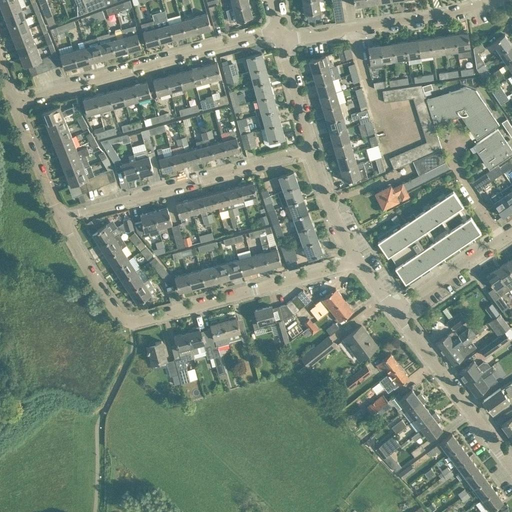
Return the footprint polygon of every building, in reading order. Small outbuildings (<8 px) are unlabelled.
[(18,0),(10,0),(0,4),(4,14),(22,7),(18,0)] [(55,23),(46,0),(38,0),(49,26),(55,23)] [(96,9),(92,0),(82,0),(84,3),(84,2),(86,9),(88,12),(96,9)] [(302,0),(304,7),(302,7),(303,13),(305,12),(305,13),(307,13),(309,23),(316,22),(315,17),(321,17),(318,0),(302,0)] [(334,0),(336,8),(342,7),(341,0),(334,0)] [(36,14),(40,12),(36,2),(32,3),(36,14)] [(119,11),(126,8),(124,2),(116,5),(117,11),(119,11)] [(249,3),(233,7),(237,21),(252,16),(249,3)] [(108,15),(117,11),(116,5),(106,9),(108,15)] [(8,24),(26,18),(22,7),(4,14),(6,18),(4,19),(6,25),(8,24)] [(40,24),(44,22),(40,12),(36,14),(40,24)] [(220,26),(220,25),(216,12),(210,14),(214,27),(220,26)] [(194,17),(198,31),(211,28),(207,13),(194,17)] [(90,14),(81,18),(83,24),(92,21),(90,14)] [(185,35),(198,31),(194,17),(193,17),(182,20),(181,20),(185,35)] [(30,28),(26,18),(8,24),(12,35),(30,28)] [(163,25),(160,20),(158,19),(154,20),(156,27),(160,42),(173,39),(168,24),(163,25)] [(65,24),(67,30),(76,26),(74,20),(65,24)] [(173,39),(185,35),(181,20),(168,24),(173,39)] [(40,24),(44,34),(48,32),(44,22),(40,24)] [(58,33),(67,30),(65,24),(56,27),(58,33)] [(160,42),(156,27),(143,31),(147,46),(160,42)] [(16,45),(34,38),(30,28),(12,35),(16,45)] [(115,32),(109,34),(115,55),(128,51),(124,36),(122,30),(121,30),(119,28),(115,29),(115,32)] [(52,43),(48,32),(44,34),(48,44),(52,43)] [(137,32),(124,36),(128,51),(141,47),(137,32)] [(455,34),(458,50),(459,57),(471,55),(468,32),(467,32),(455,34)] [(97,37),(103,58),(115,55),(109,34),(103,36),(102,35),(96,36),(97,37)] [(445,52),(458,50),(455,34),(443,36),(445,52)] [(486,46),(489,50),(489,51),(496,46),(500,52),(511,45),(504,34),(486,46)] [(443,36),(430,38),(433,54),(445,52),(443,36)] [(97,37),(84,41),(86,47),(90,62),(103,58),(97,37)] [(16,45),(20,55),(37,48),(34,38),(16,45)] [(433,54),(430,38),(418,39),(420,56),(433,54)] [(420,56),(418,39),(405,41),(408,58),(420,56)] [(408,58),(405,41),(393,43),(395,59),(408,58)] [(478,52),(485,47),(481,42),(473,47),(476,61),(477,68),(485,63),(481,56),(478,52)] [(52,55),(56,53),(52,43),(48,44),(52,55)] [(383,61),(395,59),(393,43),(381,45),(383,61)] [(380,62),(383,61),(381,45),(368,47),(368,46),(370,63),(380,62)] [(500,52),(507,63),(511,59),(511,45),(500,52)] [(77,65),(90,62),(86,47),(73,50),(77,65)] [(37,48),(20,55),(24,66),(27,64),(33,62),(39,60),(43,71),(49,69),(44,58),(42,59),(37,48)] [(352,57),(350,48),(343,50),(346,59),(352,57)] [(60,54),(61,59),(64,69),(77,65),(73,50),(60,54)] [(54,67),(60,65),(57,55),(56,53),(52,55),(50,56),(54,67)] [(247,57),(250,71),(266,67),(262,53),(247,57)] [(329,67),(334,66),(333,62),(331,61),(330,62),(328,54),(325,55),(309,59),(309,60),(310,60),(313,72),(329,67)] [(44,58),(49,69),(54,67),(50,56),(44,58)] [(39,60),(33,62),(38,73),(43,71),(39,60)] [(33,62),(27,64),(32,76),(38,73),(33,62)] [(204,66),(208,80),(221,76),(217,62),(204,66)] [(350,74),(357,72),(354,63),(343,67),(345,76),(350,74)] [(226,78),(232,76),(229,64),(223,66),(226,78)] [(208,80),(204,66),(191,69),(195,83),(208,80)] [(254,85),(269,81),(266,67),(250,71),(254,85)] [(329,67),(313,72),(317,84),(332,79),(329,67)] [(460,69),(462,76),(474,74),(473,67),(460,69)] [(504,76),(502,72),(499,68),(493,73),(498,81),(504,76)] [(183,87),(195,83),(191,69),(179,73),(183,87)] [(447,71),(448,78),(458,76),(457,69),(447,71)] [(448,78),(447,71),(439,72),(440,79),(448,78)] [(359,81),(357,72),(350,74),(353,83),(359,81)] [(170,90),(183,87),(179,73),(166,76),(170,90)] [(422,75),(423,82),(434,80),(432,73),(422,75)] [(390,86),(398,85),(397,75),(393,75),(393,79),(389,80),(390,86)] [(397,75),(398,85),(409,84),(408,77),(397,78),(397,75)] [(414,76),(415,83),(423,82),(422,75),(414,76)] [(157,94),(170,90),(166,76),(153,80),(157,94)] [(232,76),(226,78),(228,85),(234,83),(233,80),(232,76)] [(336,91),(332,79),(317,84),(320,96),(336,91)] [(383,80),(373,82),(374,89),(384,87),(383,80)] [(151,96),(150,91),(147,81),(134,85),(138,99),(151,96)] [(254,85),(258,99),(273,95),(269,81),(254,85)] [(422,86),(424,92),(432,89),(431,83),(422,86)] [(501,104),(509,99),(499,84),(491,89),(501,104)] [(125,103),(138,99),(134,85),(121,88),(125,103)] [(424,92),(422,86),(421,85),(405,87),(407,99),(413,98),(424,94),(424,92)] [(357,98),(364,96),(361,87),(355,89),(357,98)] [(460,115),(461,115),(471,88),(466,87),(426,99),(428,105),(429,110),(431,116),(433,121),(434,124),(457,117),(456,115),(455,114),(455,113),(455,112),(456,112),(457,111),(458,112),(459,113),(459,114),(460,115)] [(109,92),(113,106),(125,103),(121,88),(109,92)] [(463,115),(464,115),(465,118),(463,119),(477,139),(485,134),(499,125),(476,90),(471,88),(461,115),(462,115),(463,115)] [(229,92),(233,106),(240,104),(236,90),(229,92)] [(324,108),(339,103),(336,91),(320,96),(324,108)] [(96,95),(100,110),(113,106),(109,92),(96,95)] [(221,98),(214,100),(216,106),(228,102),(226,94),(220,96),(221,98)] [(426,99),(424,94),(413,98),(414,103),(426,99)] [(96,95),(83,99),(87,113),(100,110),(96,95)] [(256,115),(262,113),(277,109),(273,95),(258,99),(260,106),(254,107),(256,115)] [(360,107),(366,105),(364,96),(357,98),(360,107)] [(202,110),(203,110),(216,106),(214,100),(207,102),(207,99),(200,101),(202,110)] [(416,109),(428,105),(426,99),(414,103),(416,109)] [(81,111),(78,100),(72,102),(73,106),(64,109),(64,110),(62,111),(60,106),(42,113),(46,123),(64,116),(75,112),(75,113),(81,111)] [(327,120),(343,115),(339,103),(324,108),(327,120)] [(188,107),(190,113),(199,111),(197,104),(188,107)] [(242,111),(240,104),(233,106),(234,113),(242,111)] [(418,114),(429,110),(428,105),(416,109),(418,114)] [(180,116),(190,113),(188,107),(179,109),(180,116)] [(371,120),(368,112),(367,108),(357,111),(358,115),(361,123),(364,122),(371,120)] [(262,113),(265,127),(281,123),(277,109),(262,113)] [(420,120),(431,116),(429,110),(418,114),(420,120)] [(161,121),(170,118),(169,113),(159,115),(161,121)] [(76,117),(79,123),(85,120),(81,114),(76,117)] [(161,121),(159,115),(150,117),(152,124),(161,121)] [(327,120),(324,121),(326,128),(329,127),(330,131),(331,132),(346,127),(345,123),(343,115),(327,120)] [(64,116),(46,123),(50,133),(68,126),(64,116)] [(421,125),(433,121),(431,116),(420,120),(421,125)] [(98,139),(107,136),(105,130),(101,117),(91,119),(94,132),(97,137),(98,139)] [(241,134),(250,131),(248,125),(244,122),(243,118),(237,120),(241,134)] [(511,136),(511,126),(507,119),(502,122),(511,137),(511,136)] [(88,127),(85,120),(79,123),(83,130),(88,127)] [(131,123),(132,129),(142,126),(140,120),(131,123)] [(374,133),(373,129),(371,120),(364,122),(368,135),(374,133)] [(434,127),(434,124),(433,121),(421,125),(423,130),(434,127)] [(121,125),(123,132),(132,129),(131,123),(121,125)] [(265,127),(267,132),(269,141),(284,137),(281,123),(265,127)] [(68,126),(50,133),(54,144),(72,137),(68,126)] [(105,130),(107,136),(116,133),(114,127),(105,130)] [(346,127),(331,132),(334,144),(350,139),(346,127)] [(425,136),(436,132),(434,127),(423,130),(425,136)] [(134,153),(134,154),(140,175),(152,171),(153,172),(151,165),(152,165),(149,155),(148,156),(147,153),(154,151),(148,129),(141,131),(146,150),(134,153)] [(498,129),(479,141),(473,145),(479,154),(481,153),(484,156),(506,141),(498,129)] [(223,140),(227,153),(240,150),(234,130),(230,131),(231,138),(223,140)] [(214,157),(210,143),(209,138),(207,131),(201,132),(203,139),(196,141),(198,147),(201,160),(214,157)] [(250,131),(241,134),(245,148),(256,145),(252,131),(250,131)] [(90,142),(95,139),(91,132),(86,135),(89,142),(90,142)] [(426,141),(438,138),(436,132),(425,136),(426,141)] [(186,136),(181,138),(183,145),(185,150),(188,164),(201,160),(198,147),(190,149),(186,136)] [(368,138),(371,147),(378,145),(375,136),(368,138)] [(58,154),(76,147),(72,137),(54,144),(58,154)] [(421,144),(425,155),(441,148),(438,138),(426,141),(421,144)] [(98,145),(95,139),(90,142),(89,142),(93,148),(98,145)] [(101,141),(114,162),(120,158),(111,143),(108,139),(101,141)] [(350,139),(334,144),(337,156),(353,152),(350,139)] [(214,157),(227,153),(223,140),(210,143),(214,157)] [(489,169),(498,164),(511,153),(511,150),(506,141),(484,156),(486,159),(483,161),(489,169)] [(420,157),(425,155),(421,144),(415,146),(420,157)] [(374,155),(380,154),(378,145),(371,147),(366,148),(368,155),(373,153),(374,156),(374,155)] [(418,158),(420,157),(415,146),(410,148),(415,159),(418,158)] [(62,164),(80,157),(89,153),(86,147),(77,151),(76,147),(58,154),(62,164)] [(162,149),(158,150),(160,158),(159,158),(160,161),(163,171),(176,167),(172,154),(170,147),(162,149)] [(445,158),(441,148),(425,155),(420,157),(418,158),(425,172),(419,175),(403,183),(403,182),(391,187),(390,185),(376,193),(383,207),(398,200),(396,196),(400,194),(402,197),(408,195),(407,193),(406,190),(449,168),(446,161),(445,158)] [(413,160),(415,159),(410,148),(405,151),(410,162),(413,161),(413,160)] [(176,167),(188,164),(185,150),(172,154),(176,167)] [(102,160),(107,157),(103,151),(98,154),(102,160)] [(404,164),(410,162),(405,151),(400,153),(404,164)] [(341,168),(357,164),(353,152),(337,156),(341,168)] [(399,166),(404,164),(400,153),(394,155),(399,166)] [(127,178),(140,175),(134,154),(129,156),(130,161),(121,163),(124,173),(125,173),(126,179),(127,179),(127,178)] [(394,169),(399,166),(394,155),(389,158),(394,169)] [(66,174),(84,167),(80,157),(62,164),(66,174)] [(102,160),(108,170),(112,168),(111,163),(107,157),(102,160)] [(376,160),(380,172),(385,170),(381,159),(376,160)] [(508,169),(511,167),(508,161),(500,167),(503,172),(508,169)] [(357,164),(341,168),(345,181),(349,179),(350,184),(368,177),(364,162),(357,164)] [(90,177),(95,175),(91,165),(84,167),(66,174),(68,179),(66,179),(68,185),(70,184),(71,185),(78,182),(84,180),(88,178),(90,177)] [(112,168),(108,170),(106,171),(110,182),(116,180),(112,168)] [(493,168),(485,173),(490,181),(498,175),(493,168)] [(106,171),(100,173),(105,184),(110,182),(106,171)] [(279,176),(284,190),(299,185),(293,171),(279,176)] [(95,175),(99,186),(105,184),(100,173),(95,175)] [(490,181),(485,173),(472,182),(478,191),(483,188),(482,186),(490,181)] [(90,177),(94,188),(99,186),(95,175),(90,177)] [(88,191),(94,188),(90,177),(88,178),(84,180),(88,191)] [(82,193),(88,191),(84,180),(78,182),(82,193)] [(256,195),(256,192),(253,182),(240,186),(243,199),(252,196),(254,203),(258,202),(256,195)] [(511,184),(501,191),(511,207),(511,185),(511,184)] [(303,199),(299,185),(284,190),(289,204),(303,199)] [(231,202),(243,199),(240,186),(227,189),(231,202)] [(227,209),(232,208),(231,202),(227,189),(215,193),(218,206),(218,205),(220,211),(227,209)] [(267,189),(261,192),(263,197),(269,195),(267,189)] [(413,242),(411,240),(417,236),(433,225),(448,215),(463,205),(453,190),(438,200),(423,210),(407,221),(401,225),(399,222),(391,227),(377,236),(390,254),(397,265),(410,284),(423,274),(431,269),(428,265),(434,261),(435,262),(450,251),(465,241),(481,231),(471,216),(455,226),(440,236),(425,247),(422,249),(416,240),(413,242)] [(493,202),(497,208),(503,216),(503,215),(511,209),(511,207),(501,191),(495,194),(498,199),(493,202)] [(218,206),(215,193),(202,196),(205,209),(218,206)] [(265,204),(272,201),(269,195),(263,197),(265,204)] [(189,200),(193,212),(205,209),(202,196),(189,200)] [(289,204),(293,218),(308,212),(303,199),(289,204)] [(185,215),(193,212),(189,200),(176,203),(179,216),(181,216),(182,223),(187,221),(185,215)] [(165,231),(164,225),(172,223),(170,213),(169,213),(167,207),(167,208),(154,211),(160,232),(165,231)] [(273,225),(279,223),(274,209),(268,211),(273,225)] [(137,231),(142,237),(150,234),(149,229),(158,227),(159,233),(160,232),(154,211),(141,215),(141,214),(140,214),(142,221),(135,223),(137,231)] [(293,218),(298,231),(313,226),(308,212),(293,218)] [(259,217),(262,225),(269,223),(266,215),(259,217)] [(395,224),(400,220),(396,215),(391,219),(395,224)] [(106,224),(97,229),(98,230),(92,234),(93,234),(100,244),(118,232),(119,232),(133,228),(130,217),(123,219),(123,220),(123,219),(124,222),(110,231),(106,225),(107,225),(106,224)] [(273,225),(277,237),(284,235),(279,223),(273,225)] [(185,246),(184,245),(181,235),(178,224),(171,226),(178,248),(185,246)] [(270,226),(258,229),(259,236),(264,252),(268,267),(281,263),(277,249),(271,251),(270,247),(275,245),(272,233),(266,235),(266,234),(272,232),(270,226)] [(313,226),(298,231),(303,245),(318,239),(313,226)] [(259,236),(258,229),(248,232),(250,238),(259,236)] [(121,247),(126,244),(118,232),(100,244),(108,256),(121,247)] [(136,244),(141,240),(134,232),(129,236),(136,244)] [(199,236),(201,242),(214,238),(212,232),(199,236)] [(242,234),(233,236),(235,243),(243,240),(242,234)] [(185,246),(192,244),(189,236),(183,238),(185,246)] [(223,239),(225,245),(235,243),(233,236),(223,239)] [(308,259),(319,255),(323,253),(318,239),(303,245),(308,259)] [(216,241),(208,243),(209,249),(218,247),(216,241)] [(208,250),(209,249),(208,243),(198,246),(200,252),(201,252),(208,250)] [(289,249),(287,244),(280,246),(282,252),(282,253),(293,248),(292,246),(288,247),(289,249)] [(164,246),(153,249),(157,254),(165,252),(164,246)] [(108,256),(115,268),(129,259),(121,247),(108,256)] [(141,251),(148,259),(153,255),(146,247),(141,251)] [(191,248),(182,250),(184,256),(192,254),(191,248)] [(297,259),(294,249),(293,248),(282,253),(286,263),(297,259)] [(237,253),(239,259),(243,274),(255,270),(252,256),(250,249),(237,253)] [(174,259),(184,256),(182,250),(173,253),(173,254),(174,259)] [(252,256),(255,270),(268,267),(264,252),(252,256)] [(129,259),(115,268),(122,279),(141,267),(134,256),(129,259)] [(156,269),(162,265),(155,257),(150,261),(149,261),(154,267),(156,269)] [(226,263),(230,277),(243,274),(239,259),(226,263)] [(230,277),(226,263),(213,266),(217,281),(230,277)] [(511,271),(506,263),(496,269),(510,289),(511,292),(511,271)] [(213,266),(201,270),(205,284),(217,281),(213,266)] [(141,267),(122,279),(130,290),(148,278),(141,267)] [(171,276),(164,268),(164,267),(163,267),(158,272),(164,279),(165,282),(168,292),(174,290),(175,290),(172,280),(171,276)] [(263,275),(269,273),(267,268),(244,276),(245,280),(263,274),(263,275)] [(492,298),(498,306),(501,311),(508,307),(500,295),(510,289),(496,269),(486,276),(498,294),(492,298)] [(201,270),(188,273),(192,288),(205,284),(201,270)] [(192,288),(188,273),(175,277),(179,291),(192,288)] [(148,278),(130,290),(137,302),(142,299),(143,299),(156,290),(148,278)] [(316,303),(321,308),(325,314),(329,311),(344,299),(335,288),(323,298),(316,303)] [(297,295),(305,304),(311,299),(303,290),(297,295)] [(301,307),(305,304),(297,295),(292,299),(299,309),(301,307)] [(293,313),(299,309),(292,299),(286,304),(293,313)] [(311,299),(305,304),(301,307),(306,313),(315,305),(311,300),(311,299)] [(344,299),(331,309),(334,313),(332,315),(337,321),(340,319),(340,320),(345,316),(353,310),(344,299)] [(283,319),(283,321),(293,313),(286,304),(279,306),(283,319)] [(251,316),(253,325),(254,329),(271,324),(270,321),(275,320),(271,305),(255,310),(256,314),(251,316)] [(466,320),(461,314),(460,312),(453,317),(449,320),(447,322),(448,323),(453,329),(466,320)] [(498,336),(504,331),(510,327),(500,313),(488,322),(498,336)] [(229,319),(223,320),(228,337),(240,334),(241,334),(237,320),(236,316),(235,315),(229,316),(229,319)] [(298,327),(302,333),(308,328),(314,323),(310,318),(298,327)] [(283,321),(283,319),(276,321),(282,343),(288,341),(283,321)] [(216,342),(210,343),(216,365),(217,371),(224,370),(223,368),(217,346),(229,342),(229,341),(228,337),(223,320),(218,322),(217,320),(210,321),(211,323),(212,328),(213,333),(215,339),(216,342)] [(335,322),(326,329),(330,335),(339,328),(335,322)] [(362,357),(369,352),(377,346),(361,325),(343,339),(352,350),(355,348),(362,357)] [(192,331),(187,332),(193,354),(199,352),(197,347),(204,345),(205,350),(207,359),(210,358),(212,366),(216,365),(210,343),(204,345),(204,344),(202,338),(201,331),(200,328),(199,326),(192,327),(193,331),(192,331)] [(305,337),(311,332),(308,328),(302,333),(305,337)] [(447,334),(435,343),(444,354),(468,336),(464,331),(458,335),(451,341),(447,334)] [(175,335),(177,345),(179,351),(180,355),(186,354),(188,359),(194,358),(193,354),(187,332),(175,335)] [(247,359),(253,357),(246,332),(241,334),(240,334),(241,337),(247,359)] [(475,337),(475,335),(473,332),(468,336),(444,354),(452,364),(460,358),(461,357),(465,355),(476,346),(471,340),(475,337)] [(485,356),(509,339),(504,332),(480,349),(485,356)] [(329,336),(301,358),(308,367),(336,345),(329,336)] [(152,363),(162,360),(167,359),(162,341),(147,345),(148,349),(147,350),(147,351),(149,351),(152,363)] [(385,366),(390,372),(400,365),(391,353),(376,364),(380,370),(385,366)] [(185,360),(188,359),(186,354),(180,355),(181,358),(175,360),(180,380),(181,383),(190,381),(185,360)] [(170,376),(176,375),(177,380),(180,380),(175,360),(166,362),(170,376)] [(458,372),(466,384),(488,368),(488,367),(489,366),(487,363),(482,363),(477,366),(473,361),(458,372)] [(371,372),(366,365),(344,382),(350,389),(371,372)] [(388,392),(394,388),(409,377),(400,365),(390,372),(379,381),(388,392)] [(490,366),(489,366),(488,367),(488,368),(466,384),(476,396),(488,387),(482,379),(491,372),(496,370),(492,365),(490,366)] [(326,389),(331,385),(328,380),(322,384),(326,389)] [(511,380),(510,382),(500,388),(493,393),(492,394),(484,400),(492,412),(509,400),(504,393),(511,388),(511,380)] [(420,392),(416,395),(412,389),(401,398),(398,400),(403,405),(398,409),(397,410),(400,414),(407,409),(406,409),(423,396),(420,392)] [(377,409),(388,400),(382,394),(366,407),(371,414),(377,409)] [(427,401),(423,396),(406,409),(407,409),(413,418),(427,408),(423,403),(427,401)] [(392,406),(391,405),(388,400),(377,409),(380,413),(381,414),(392,406)] [(427,408),(413,418),(421,428),(438,415),(435,411),(431,414),(427,408)] [(438,415),(421,428),(421,429),(411,437),(414,441),(424,433),(429,439),(442,428),(438,423),(442,420),(438,415)] [(346,422),(351,429),(357,424),(352,417),(346,422)] [(511,435),(511,417),(502,425),(511,437),(511,435)] [(391,427),(396,433),(406,425),(401,419),(391,427)] [(452,433),(438,444),(427,452),(430,456),(436,451),(438,454),(445,448),(449,454),(460,445),(452,433)] [(393,435),(375,448),(382,457),(388,452),(400,444),(393,435)] [(425,449),(424,448),(421,444),(410,452),(414,456),(414,457),(425,449)] [(460,445),(449,454),(452,459),(451,460),(455,466),(469,456),(460,445)] [(389,454),(388,452),(382,457),(383,458),(384,458),(396,471),(401,467),(389,454)] [(462,471),(466,476),(477,467),(469,456),(455,466),(460,472),(462,471)] [(414,470),(415,470),(411,464),(398,473),(402,479),(405,477),(414,470)] [(447,466),(441,471),(444,475),(450,470),(447,466)] [(472,489),(486,478),(477,467),(466,476),(469,481),(468,482),(472,489)] [(450,470),(444,475),(447,479),(453,474),(450,470)] [(478,493),(482,498),(494,490),(486,478),(472,489),(477,494),(478,493)] [(461,497),(467,492),(464,488),(458,493),(461,497)] [(503,501),(494,490),(482,498),(486,503),(484,505),(489,511),(503,501)] [(461,497),(464,501),(470,497),(467,492),(461,497)]
